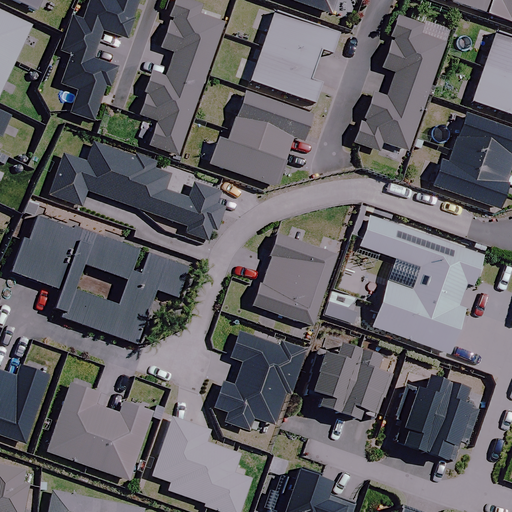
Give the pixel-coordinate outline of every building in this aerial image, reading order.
[(14,0),(37,10),(41,0),(14,0)] [(132,19),(138,0),(90,0),(84,20),(72,16),(66,32),(98,43),(102,30),(126,38),(133,19),(132,19)] [(202,5),(188,0),(174,0),(169,16),(171,17),(161,47),(173,51),(169,64),(205,76),(223,23),(199,15),(202,5)] [(288,0),(330,14),(335,0),(288,0)] [(448,0),(487,13),(491,0),(448,0)] [(511,0),(491,0),(487,13),(511,21),(511,0)] [(33,26),(0,9),(0,53),(16,61),(33,26)] [(338,33),(275,12),(262,47),(315,66),(321,49),(331,53),(338,33)] [(422,24),(398,16),(391,36),(393,37),(383,67),(395,71),(391,83),(427,95),(445,43),(419,34),(422,24)] [(483,68),(511,77),(511,37),(496,31),(483,68)] [(92,59),(98,43),(66,32),(60,50),(71,54),(61,84),(78,90),(71,113),(93,120),(105,85),(110,87),(117,67),(92,59)] [(315,66),(262,47),(250,82),(314,104),(321,84),(310,80),(315,66)] [(0,94),(16,61),(0,53),(0,94)] [(205,76),(169,64),(165,77),(151,73),(145,92),(147,93),(140,115),(157,121),(149,146),(178,156),(205,76)] [(511,77),(483,68),(471,101),(511,115),(511,77)] [(360,122),(353,142),(378,151),(381,142),(409,151),(427,95),(391,83),(386,97),(373,93),(363,123),(360,122)] [(243,92),(230,130),(287,150),(292,137),(303,141),(311,115),(243,92)] [(10,116),(0,111),(0,136),(0,137),(10,116)] [(456,138),(452,150),(509,169),(511,160),(511,129),(467,114),(458,139),(456,138)] [(274,187),(287,150),(230,130),(226,141),(218,139),(209,165),(274,187)] [(155,168),(156,163),(136,156),(135,158),(93,143),(87,163),(62,154),(48,195),(81,206),(87,190),(140,209),(155,168)] [(509,169),(452,150),(448,163),(442,161),(433,187),(499,210),(508,184),(504,183),(509,169)] [(172,174),(155,168),(140,209),(188,225),(185,233),(208,241),(213,229),(216,230),(224,207),(216,204),(221,191),(194,182),(188,199),(166,191),(172,174)] [(141,275),(131,272),(139,250),(75,228),(74,231),(37,217),(28,242),(23,240),(11,273),(62,291),(53,315),(135,344),(155,290),(177,298),(187,271),(147,257),(141,275)] [(484,258),(371,217),(360,247),(420,269),(412,291),(387,283),(371,329),(448,357),(465,310),(458,307),(466,284),(473,287),(484,258)] [(271,257),(266,270),(323,290),(335,255),(277,235),(270,256),(271,257)] [(323,290),(266,270),(261,285),(259,284),(251,306),(310,327),(323,290)] [(358,302),(331,292),(323,315),(350,324),(358,302)] [(291,393),(306,350),(282,342),(280,346),(239,332),(231,358),(241,361),(237,374),(284,391),(291,393)] [(339,414),(361,351),(326,339),(321,352),(320,352),(306,390),(323,396),(318,407),(339,414)] [(339,414),(359,421),(363,410),(376,415),(389,376),(377,371),(381,358),(361,351),(339,414)] [(2,372),(0,378),(0,435),(24,444),(48,376),(19,365),(15,376),(2,372)] [(284,391),(237,374),(233,386),(223,382),(214,407),(228,412),(225,423),(248,431),(252,419),(272,426),(284,391)] [(424,453),(449,383),(430,376),(424,392),(407,386),(393,425),(400,427),(394,443),(424,453)] [(468,389),(449,383),(424,453),(451,463),(458,443),(466,445),(478,411),(471,408),(471,407),(463,404),(468,389)] [(85,466),(106,408),(95,405),(99,394),(71,384),(46,452),(85,466)] [(106,408),(85,466),(127,481),(152,412),(123,402),(119,413),(106,408)] [(210,432),(172,418),(151,476),(171,483),(168,491),(205,504),(204,507),(218,511),(238,511),(250,480),(233,474),(240,455),(206,442),(210,432)] [(20,511),(27,473),(0,468),(0,511),(20,511)] [(281,480),(269,511),(351,511),(354,506),(328,497),(333,483),(298,471),(294,484),(281,480)] [(142,511),(143,510),(52,491),(47,511),(142,511)]
